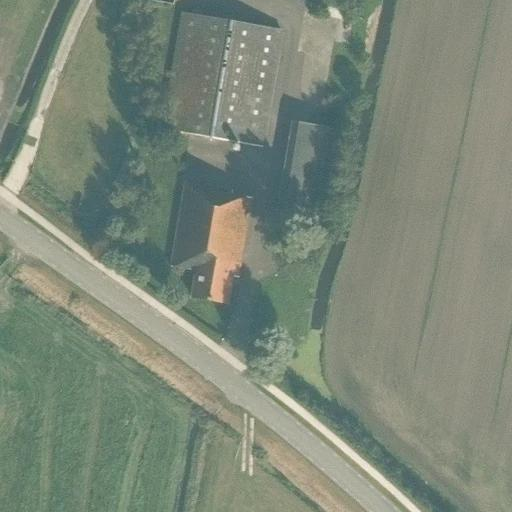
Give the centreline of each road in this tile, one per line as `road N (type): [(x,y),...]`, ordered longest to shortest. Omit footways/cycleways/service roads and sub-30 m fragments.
road 1 (tertiary): [(384,511),(212,368),(0,218)]
road 2 (unclassified): [(0,209),(84,0)]
